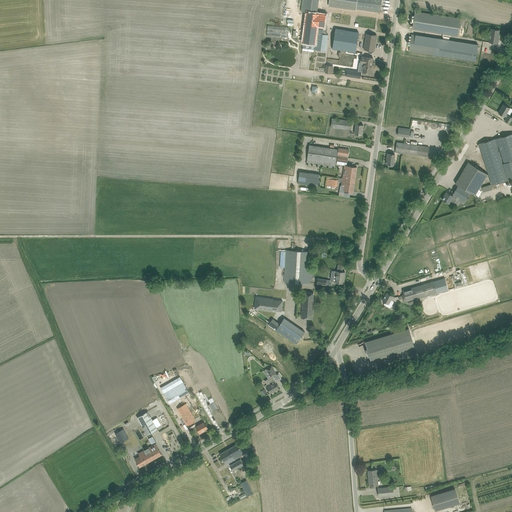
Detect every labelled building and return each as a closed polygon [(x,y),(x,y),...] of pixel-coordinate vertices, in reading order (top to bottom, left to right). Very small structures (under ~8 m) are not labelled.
[(302,0),(301,11),(307,12),(314,13),(315,0),(302,0)] [(329,0),(329,5),(352,9),(380,12),(381,0),(329,0)] [(414,17),(411,16),(410,23),(413,23),(412,29),(458,36),(461,18),(415,11),(414,17)] [(298,31),(298,35),(304,36),(303,41),(315,43),(314,48),(314,49),(326,51),(328,35),(322,34),(323,29),(317,28),(317,25),(324,26),(326,14),(314,13),(307,12),(305,32),(298,31)] [(359,26),(359,28),(375,29),(377,18),(327,12),(326,22),(359,26)] [(267,26),(267,36),(288,37),(289,27),(267,26)] [(491,28),(490,37),(489,42),(498,43),(499,36),(498,36),(499,30),(491,28)] [(335,29),(332,49),(355,52),(358,32),(341,30),(335,29)] [(367,33),(364,49),(374,51),(377,35),(367,33)] [(409,51),(433,55),(476,61),(478,44),(436,38),(411,34),(409,51)] [(361,57),(361,61),(360,63),(364,63),(363,72),(371,73),(373,58),(365,57),(361,57)] [(498,113),(502,115),(505,117),(505,116),(507,117),(505,121),(510,123),(511,119),(511,117),(508,115),(506,114),(510,108),(504,104),(498,113)] [(351,130),(352,121),(332,118),(331,127),(351,130)] [(355,134),(356,134),(361,135),(362,129),(363,125),(356,124),(355,134)] [(397,135),(402,136),(409,137),(411,129),(399,127),(397,135)] [(511,133),(479,143),(480,148),(491,185),(511,178),(511,133)] [(395,151),(428,156),(429,147),(397,142),(395,151)] [(338,149),(309,144),(306,163),(335,167),(337,151),(338,149)] [(338,156),(337,161),(345,162),(342,179),(355,181),(357,167),(347,165),(348,157),(349,150),(339,148),(338,156)] [(488,174),(468,162),(455,183),(475,195),(488,174)] [(311,173),(309,185),(318,186),(320,174),(311,173)] [(341,185),(340,192),(344,193),(344,192),(344,191),(348,191),(353,192),(355,181),(342,179),(342,184),(341,185)] [(470,193),(462,188),(458,186),(453,193),(465,200),(465,201),(470,193)] [(442,199),(447,202),(449,203),(450,200),(455,203),(457,200),(458,201),(457,202),(459,203),(460,202),(463,204),(465,200),(453,193),(452,195),(447,192),(442,199)] [(311,251),(286,250),(284,282),(309,283),(310,272),(310,269),(311,251)] [(335,281),(335,282),(336,282),(337,282),(342,283),(343,277),(344,277),(345,272),(340,271),(337,271),(332,270),(330,280),(330,281),(332,281),(335,281)] [(435,281),(403,291),(404,294),(402,294),(404,302),(410,300),(410,301),(438,293),(446,291),(443,280),(435,282),(435,281)] [(303,292),(301,318),(313,319),(314,306),(313,306),(314,293),(303,292)] [(382,300),(387,303),(388,304),(391,299),(393,300),(395,297),(387,292),(382,300)] [(259,302),(258,308),(267,310),(267,309),(281,311),(283,301),(273,300),(273,299),(261,297),(261,303),(259,302)] [(280,324),(276,330),(296,344),(305,332),(284,318),(280,324)] [(275,344),(257,329),(247,341),(266,356),(275,344)] [(373,368),(417,354),(409,329),(365,342),(367,348),(366,349),(368,356),(369,356),(373,368)] [(272,366),(266,369),(271,377),(273,375),(276,374),(276,373),(273,369),(272,366)] [(169,403),(189,392),(180,376),(160,388),(169,403)] [(269,383),(265,385),(266,387),(267,387),(268,388),(270,393),(275,390),(279,389),(276,384),(275,382),(276,382),(274,377),(267,380),(269,383)] [(214,401),(208,405),(212,412),(218,408),(214,401)] [(187,426),(195,421),(185,404),(177,408),(187,426)] [(153,420),(142,426),(147,435),(158,429),(153,420)] [(196,426),(197,429),(200,433),(203,431),(203,430),(208,428),(205,423),(204,422),(196,426)] [(120,443),(129,438),(123,429),(115,433),(120,443)] [(156,443),(144,450),(150,461),(162,454),(156,443)] [(238,443),(229,448),(235,459),(244,454),(238,443)] [(220,454),(222,458),(224,461),(226,464),(235,459),(229,448),(220,454)] [(135,459),(137,462),(140,467),(150,461),(144,450),(138,453),(140,456),(135,459)] [(240,459),(235,462),(240,470),(245,467),(240,459)] [(240,470),(235,462),(230,465),(234,474),(240,470)] [(376,470),(374,470),(369,470),(369,480),(370,486),(378,485),(377,479),(381,478),(381,474),(377,474),(376,470)] [(240,483),(247,497),(253,493),(247,480),(240,483)] [(394,494),(393,486),(378,488),(379,496),(394,494)] [(459,503),(455,488),(431,496),(436,510),(459,503)]
